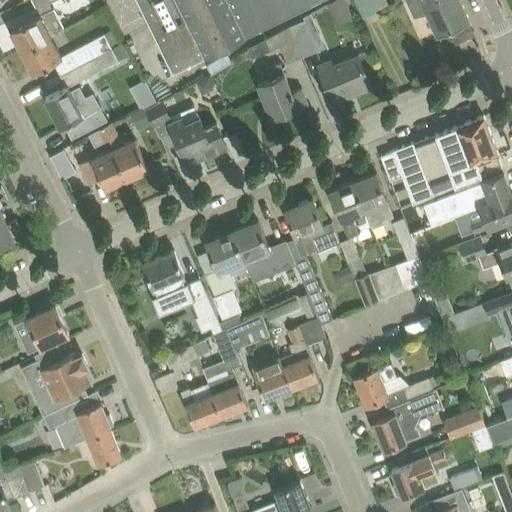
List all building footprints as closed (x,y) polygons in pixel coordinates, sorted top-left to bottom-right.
[(33,0),(38,9),(50,3),(51,2),(55,0),(33,0)] [(137,0),(173,72),(204,57),(205,58),(215,53),(321,0),(137,0)] [(338,0),(328,4),(336,24),(353,18),(345,0),(338,0)] [(358,0),(366,14),(390,0),(358,0)] [(407,0),(414,15),(427,10),(445,48),(475,35),(470,21),(460,0),(407,0)] [(40,14),(11,29),(22,51),(52,35),(65,29),(54,7),(40,14)] [(305,19),(291,25),(303,55),(318,49),(305,19)] [(275,33),(265,37),(270,49),(280,44),(287,62),(303,55),(291,25),(289,26),(275,33)] [(52,35),(22,51),(33,72),(51,63),(63,57),(52,35)] [(106,35),(74,51),(80,64),(112,47),(106,35)] [(112,47),(80,64),(86,76),(119,59),(117,56),(112,47)] [(331,57),(318,63),(334,102),(372,86),(359,54),(335,64),(331,57)] [(258,84),(264,100),(272,118),(308,103),(302,87),(292,91),(280,61),(267,67),(271,78),(258,84)] [(213,88),(208,77),(197,82),(199,86),(209,90),(213,88)] [(145,81),(132,88),(142,107),(144,106),(146,108),(156,102),(145,81)] [(64,88),(46,97),(61,126),(65,124),(72,138),(108,119),(106,116),(101,106),(94,92),(86,96),(81,85),(70,90),(68,86),(67,86),(64,88)] [(156,102),(146,108),(160,136),(162,135),(173,130),(182,151),(183,154),(194,149),(199,159),(227,146),(217,122),(205,127),(200,116),(185,122),(183,116),(173,120),(171,115),(162,99),(156,102)] [(194,105),(171,115),(173,120),(183,116),(185,122),(200,116),(194,105)] [(151,123),(144,108),(132,113),(138,128),(151,123)] [(220,117),(228,135),(237,131),(229,112),(220,117)] [(393,150),(386,152),(395,177),(402,174),(413,203),(482,174),(502,165),(499,157),(478,165),(477,161),(498,153),(499,153),(484,115),(484,114),(393,149),(393,150)] [(112,121),(103,126),(109,138),(118,133),(112,121)] [(89,133),(95,145),(109,138),(103,126),(89,133)] [(173,130),(162,135),(171,156),(182,151),(173,130)] [(136,138),(113,148),(127,178),(149,168),(136,138)] [(113,148),(98,154),(80,162),(89,183),(101,177),(105,187),(127,178),(113,148)] [(377,172),(354,181),(370,223),(372,227),(385,222),(384,220),(394,216),(377,172)] [(484,181),(423,203),(431,224),(467,210),(511,192),(504,173),(485,180),(484,180),(484,181)] [(330,190),(337,209),(341,218),(343,217),(350,234),(360,230),(359,228),(370,223),(354,181),(330,190)] [(0,185),(0,215),(4,214),(0,206),(9,202),(2,185),(0,185)] [(511,191),(511,192),(467,210),(471,222),(470,222),(474,232),(488,226),(488,227),(502,221),(511,217),(511,191)] [(285,209),(293,227),(303,251),(315,246),(315,244),(325,240),(327,243),(330,244),(341,240),(333,221),(325,225),(313,197),(285,209)] [(4,214),(0,215),(0,246),(25,235),(17,218),(8,222),(4,214)] [(404,216),(393,221),(408,259),(419,254),(404,216)] [(258,220),(234,230),(245,258),(261,251),(270,273),(293,264),(284,241),(270,247),(258,220)] [(206,241),(214,259),(218,268),(208,272),(216,293),(217,295),(233,288),(239,286),(233,272),(248,266),(245,258),(234,230),(206,241)] [(353,235),(341,240),(355,276),(368,272),(353,235)] [(511,241),(498,247),(499,247),(487,252),(481,236),(462,243),(469,259),(479,255),(484,266),(502,260),(508,275),(509,275),(511,283),(511,241)] [(158,292),(153,294),(160,312),(191,298),(199,314),(196,316),(202,330),(211,326),(213,331),(222,327),(201,277),(190,282),(189,279),(186,280),(184,276),(186,276),(175,250),(144,263),(154,289),(156,288),(158,292)] [(420,254),(397,263),(406,287),(430,278),(423,260),(420,254)] [(298,261),(309,288),(320,285),(308,256),(298,261)] [(389,265),(370,272),(380,298),(406,287),(397,263),(389,265)] [(380,298),(370,272),(356,276),(367,303),(380,298)] [(272,302),(307,288),(301,275),(267,289),(272,302)] [(281,355),(284,363),(293,386),(319,376),(310,353),(306,344),(327,336),(321,323),(334,318),(320,285),(309,288),(320,315),(299,323),(288,328),(293,341),(289,342),(292,350),(281,355)] [(242,309),(233,288),(217,295),(216,293),(213,295),(222,317),(242,309)] [(299,295),(308,316),(317,312),(308,291),(299,295)] [(506,292),(483,300),(488,313),(497,310),(509,342),(511,340),(511,303),(510,304),(506,292)] [(449,297),(438,301),(444,315),(449,313),(454,311),(449,297)] [(266,311),(271,322),(301,309),(296,298),(266,311)] [(15,323),(24,341),(28,352),(69,333),(56,304),(15,323)] [(262,311),(229,326),(237,347),(249,342),(244,332),(267,322),(262,311)] [(449,313),(444,315),(447,325),(450,332),(460,328),(454,311),(449,313)] [(229,326),(213,333),(228,368),(242,363),(238,352),(236,347),(237,347),(229,326)] [(194,344),(185,348),(166,355),(170,367),(199,356),(194,344)] [(21,366),(26,375),(33,391),(43,413),(88,393),(87,391),(82,394),(79,387),(91,381),(85,366),(88,365),(83,353),(79,354),(77,350),(42,367),(38,358),(21,366)] [(511,355),(500,360),(506,375),(511,372),(511,355)] [(257,374),(259,378),(266,397),(293,386),(284,363),(257,374)] [(379,367),(374,369),(355,376),(366,403),(383,397),(387,407),(390,406),(434,387),(429,376),(410,383),(400,373),(396,374),(392,363),(379,368),(379,367)] [(208,381),(208,383),(222,415),(248,404),(235,370),(208,381)] [(191,389),(190,386),(181,390),(195,425),(222,415),(208,383),(191,389)] [(434,387),(390,406),(393,414),(373,422),(383,449),(419,435),(416,425),(421,413),(443,404),(437,387),(434,388),(434,387)] [(511,397),(501,401),(506,416),(511,413),(511,397)] [(101,401),(82,409),(78,410),(74,400),(43,414),(50,427),(56,424),(65,446),(88,437),(111,428),(101,401)] [(452,436),(486,422),(479,405),(445,419),(452,436)] [(511,414),(488,424),(496,446),(511,439),(511,414)] [(111,428),(88,437),(99,463),(122,454),(111,428)] [(447,458),(443,448),(391,469),(397,483),(393,485),(397,495),(401,494),(402,496),(440,481),(435,467),(448,461),(447,458)] [(0,507),(10,504),(7,497),(14,495),(14,496),(30,490),(20,464),(6,470),(0,455),(0,507)] [(35,458),(20,464),(30,490),(45,484),(35,458)] [(478,466),(451,477),(455,489),(462,487),(483,479),(478,466)] [(510,485),(508,479),(505,472),(494,476),(499,490),(510,485)] [(299,511),(312,507),(300,479),(276,489),(279,498),(251,509),(252,511),(299,511)] [(443,510),(437,511),(472,511),(462,487),(455,489),(438,496),(443,510)] [(218,511),(215,503),(192,511),(218,511)]
